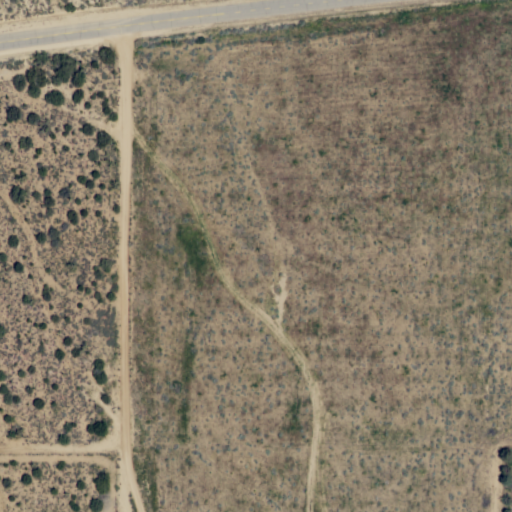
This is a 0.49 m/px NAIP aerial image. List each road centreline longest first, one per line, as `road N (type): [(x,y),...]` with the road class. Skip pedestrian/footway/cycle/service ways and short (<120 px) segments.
road 1 (residential): [(140,511),(125,417),(126,22)]
road 2 (tertiary): [(303,0),(0,39)]
